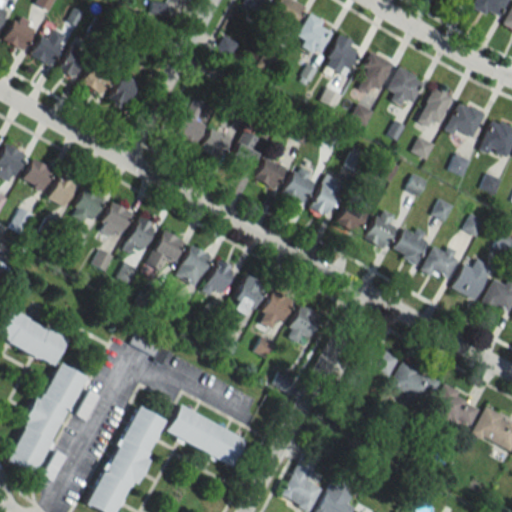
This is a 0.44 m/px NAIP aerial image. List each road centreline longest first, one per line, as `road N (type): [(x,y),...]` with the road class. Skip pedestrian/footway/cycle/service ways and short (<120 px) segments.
road 1 (residential): [(0,92),(511,374)]
road 2 (residential): [(242,511),(362,293)]
road 3 (residential): [(122,160),(209,0)]
road 4 (residential): [(369,0),(511,78)]
